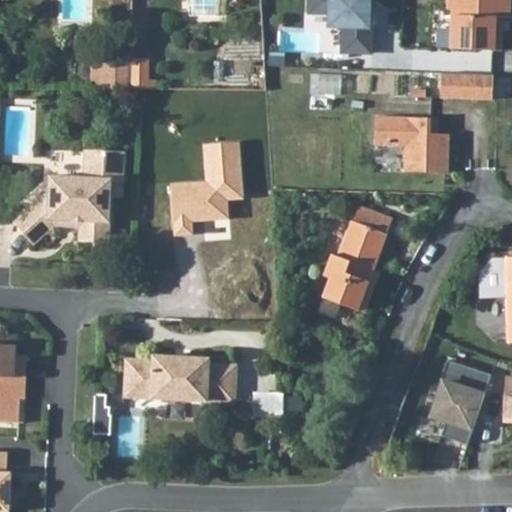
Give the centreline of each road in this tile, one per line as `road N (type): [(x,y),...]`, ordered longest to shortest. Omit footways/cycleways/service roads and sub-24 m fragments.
road 1 (residential): [(362,498),(367,453),(450,228),(488,207)]
road 2 (residential): [(88,511),(128,493),(362,498)]
road 3 (residential): [(71,303),(65,468),(84,511)]
road 4 (residential): [(362,498),(511,492)]
road 5 (unknown): [(511,61),(372,56)]
